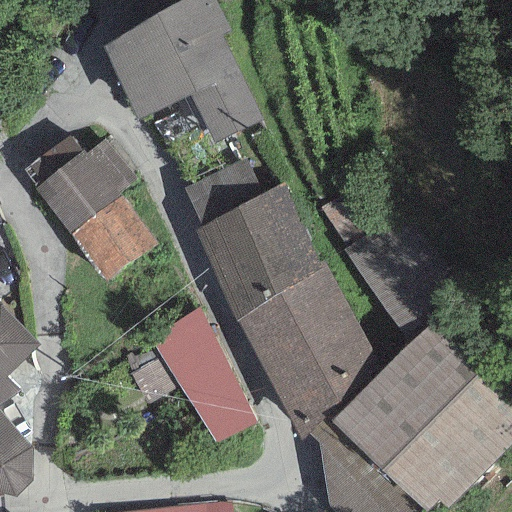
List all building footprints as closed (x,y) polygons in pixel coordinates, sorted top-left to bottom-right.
[(214,0),(184,0),(102,47),(137,119),(189,95),(213,142),(260,120),(222,36),(230,31),(214,0)] [(70,135),(23,170),(36,187),(33,189),(68,235),(119,196),(141,179),(108,136),(85,154),(70,135)] [(182,190),(201,226),(263,195),(244,158),(182,190)] [(383,169),(320,208),(347,247),(343,250),(401,337),(466,294),(383,169)] [(201,226),(194,231),(215,287),(234,320),(327,268),(324,261),(318,263),(283,183),(263,195),(201,226)] [(157,244),(119,196),(68,235),(105,283),(157,244)] [(327,268),(234,320),(298,442),(308,434),(326,417),(330,422),(382,372),(327,268)] [(0,493),(15,497),(32,480),(32,448),(0,411),(0,405),(19,393),(6,377),(38,346),(0,304),(0,493)] [(198,308),(147,339),(213,443),(256,421),(198,308)] [(511,440),(511,384),(441,315),(382,372),(330,422),(326,417),(308,434),(317,443),(328,508),(331,511),(425,511),(437,502),(446,509),(511,440)] [(232,511),(232,503),(140,511),(232,511)]
